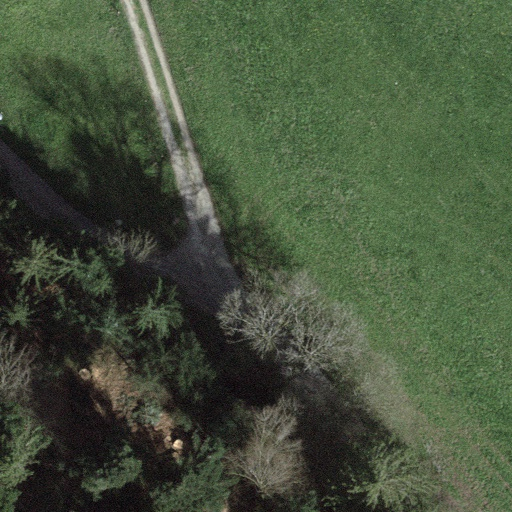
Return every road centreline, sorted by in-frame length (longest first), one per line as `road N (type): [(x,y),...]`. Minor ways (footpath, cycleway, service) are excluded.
road 1 (track): [(397,511),(220,278),(130,0)]
road 2 (track): [(220,278),(118,244),(0,158)]
